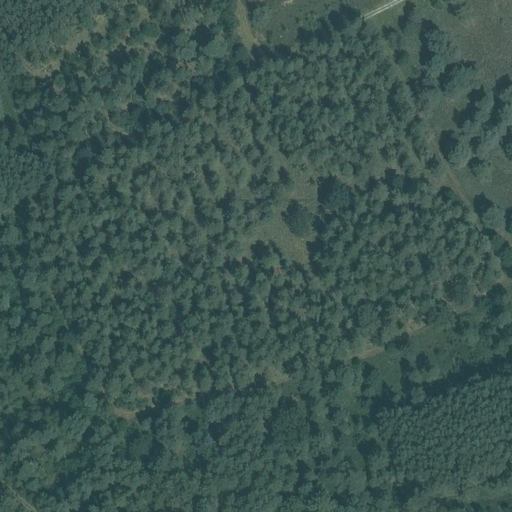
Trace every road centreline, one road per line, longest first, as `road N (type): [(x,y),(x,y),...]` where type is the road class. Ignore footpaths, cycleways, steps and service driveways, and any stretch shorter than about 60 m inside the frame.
road 1 (track): [(19,207),(23,237),(120,414),(255,390),(371,355),(511,282)]
road 2 (track): [(455,183),(405,195),(172,204),(0,149)]
road 3 (track): [(0,217),(265,69),(234,0)]
road 4 (track): [(376,11),(431,141),(507,284)]
road 5 (track): [(0,39),(93,122),(139,139)]
